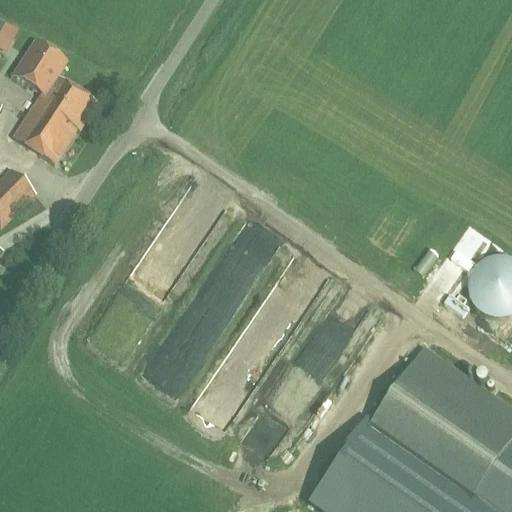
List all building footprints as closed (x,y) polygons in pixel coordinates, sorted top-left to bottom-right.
[(13,141),(54,167),(76,133),(80,136),(98,108),(57,81),(67,65),(36,45),(14,78),(42,97),(13,141)] [(0,181),(0,230),(2,232),(37,197),(11,170),(0,181)] [(511,511),(511,420),(423,359),(362,446),(456,511),(511,511)] [(239,398),(249,391),(245,385),(250,381),(238,364),(222,375),(239,398)] [(332,455),(320,450),(315,465),(327,469),(332,455)]
